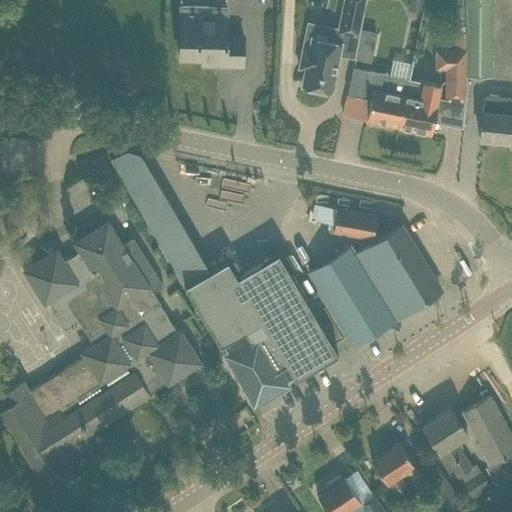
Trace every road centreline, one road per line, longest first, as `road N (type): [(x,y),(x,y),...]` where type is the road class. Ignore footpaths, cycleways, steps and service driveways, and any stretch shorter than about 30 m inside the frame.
road 1 (tertiary): [(511,270),(435,195),(0,103)]
road 2 (residential): [(188,501),(511,293)]
